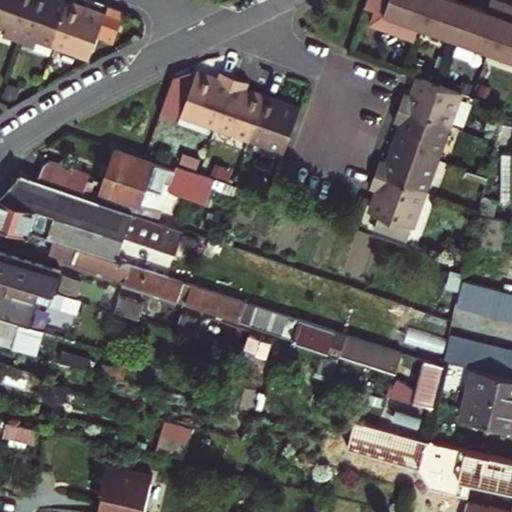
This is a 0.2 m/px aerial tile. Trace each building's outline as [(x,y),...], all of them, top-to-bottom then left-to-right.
[(0,0),(0,21),(2,22),(0,27),(0,35),(11,39),(24,0),(0,0)] [(26,44),(31,32),(49,38),(61,0),(24,0),(11,39),(26,44)] [(102,0),(100,0),(97,10),(84,6),(67,0),(61,0),(49,38),(82,50),(89,28),(107,34),(117,5),(102,0)] [(369,0),(365,12),(376,17),(372,29),(415,45),(420,32),(431,0),(369,0)] [(431,0),(420,32),(453,45),(466,8),(446,1),(446,0),(431,0)] [(489,3),(484,15),(466,8),(453,45),(488,58),(506,9),(495,5),(489,3)] [(511,11),(506,9),(488,58),(511,66),(511,11)] [(184,115),(219,128),(237,77),(231,75),(223,72),(218,85),(197,77),(184,115)] [(246,80),(237,77),(219,128),(251,139),(264,101),(248,95),(253,83),(246,80)] [(421,93),(407,88),(404,95),(400,107),(450,125),(461,94),(425,81),(421,93)] [(281,107),(264,101),(251,139),(286,152),(300,114),(281,107)] [(407,136),(403,147),(438,159),(450,125),(400,107),(394,125),(409,130),(407,136)] [(395,167),(381,162),(376,176),(426,194),(438,159),(403,147),(398,159),(395,167)] [(178,180),(120,160),(115,174),(104,204),(162,223),(166,212),(145,205),(151,189),(166,195),(170,183),(176,185),(178,180)] [(56,167),(47,171),(46,174),(43,184),(89,199),(95,181),(56,167)] [(426,194),(376,176),(372,187),(369,195),(384,200),(378,217),(413,229),(426,194)] [(0,210),(0,225),(4,227),(57,244),(123,263),(135,225),(162,234),(166,224),(162,223),(104,204),(89,199),(43,184),(23,177),(10,192),(4,199),(0,210)] [(145,205),(166,212),(176,185),(170,183),(166,195),(151,189),(145,205)] [(495,216),(499,198),(486,195),(482,213),(495,216)] [(482,213),(474,246),(501,253),(509,220),(495,216),(482,213)] [(123,263),(57,244),(53,261),(94,273),(129,284),(135,267),(123,263)] [(22,262),(0,255),(0,279),(51,294),(59,273),(43,268),(22,262)] [(129,284),(128,287),(183,304),(189,305),(195,286),(135,267),(129,284)] [(511,319),(511,290),(467,278),(460,305),(511,319)] [(0,279),(0,295),(40,309),(42,302),(128,327),(131,317),(119,314),(51,294),(0,279)] [(200,309),(256,326),(262,307),(195,286),(189,305),(200,309)] [(0,319),(14,324),(34,329),(40,309),(0,295),(0,319)] [(147,309),(123,301),(119,314),(131,317),(143,321),(147,309)] [(262,307),(256,326),(275,332),(282,313),(262,307)] [(185,315),(180,331),(205,339),(210,323),(185,315)] [(0,332),(10,336),(14,324),(0,319),(0,332)] [(306,341),(326,348),(324,354),(319,372),(326,374),(333,350),(340,330),(304,319),(297,339),(306,341)] [(400,372),(407,351),(351,334),(345,354),(368,362),(391,370),(400,372)] [(511,349),(453,334),(448,359),(478,366),(511,374),(511,349)] [(345,354),(333,350),(326,374),(338,377),(344,360),(345,354)] [(419,400),(437,406),(447,363),(428,358),(424,376),(419,400)] [(3,364),(1,372),(20,378),(22,370),(3,364)] [(511,374),(478,366),(465,416),(511,426),(511,374)] [(43,376),(22,370),(20,378),(41,384),(43,376)] [(400,372),(391,370),(390,375),(384,391),(393,393),(398,377),(400,372)] [(0,380),(18,385),(20,378),(1,372),(0,372),(0,380)] [(407,374),(400,372),(398,377),(393,393),(400,395),(405,379),(407,374)] [(39,391),(41,384),(20,378),(18,385),(39,391)] [(182,460),(192,429),(163,419),(153,450),(182,460)] [(349,445),(365,449),(372,425),(356,421),(349,445)] [(475,463),(490,467),(488,477),(487,481),(511,486),(511,458),(430,439),(429,441),(420,439),(414,463),(424,466),(423,469),(453,476),(459,477),(463,460),(475,463)] [(337,441),(330,466),(358,474),(365,449),(349,445),(337,441)] [(488,477),(490,467),(475,463),(473,473),(488,477)] [(422,473),(401,467),(396,485),(418,491),(422,473)] [(155,511),(163,480),(117,470),(111,493),(114,494),(111,506),(108,505),(106,511),(155,511)] [(265,491),(253,488),(251,497),(263,499),(265,491)] [(511,511),(511,506),(471,497),(468,511),(511,511)]
